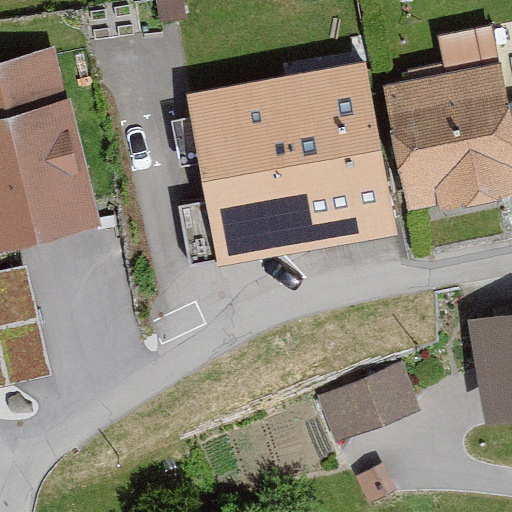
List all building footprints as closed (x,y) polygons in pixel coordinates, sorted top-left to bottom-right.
[(511,181),(511,97),(510,98),(502,54),(493,55),(487,25),(435,34),(441,66),(383,77),(407,202),(511,181)] [(59,91),(46,41),(0,52),(0,240),(100,216),(68,89),(59,91)] [(396,227),(364,52),(184,85),(216,260),(396,227)] [(30,255),(0,259),(0,372),(49,364),(30,255)] [(511,406),(511,303),(465,312),(484,412),(511,406)] [(412,403),(394,362),(313,396),(330,437),(412,403)]
